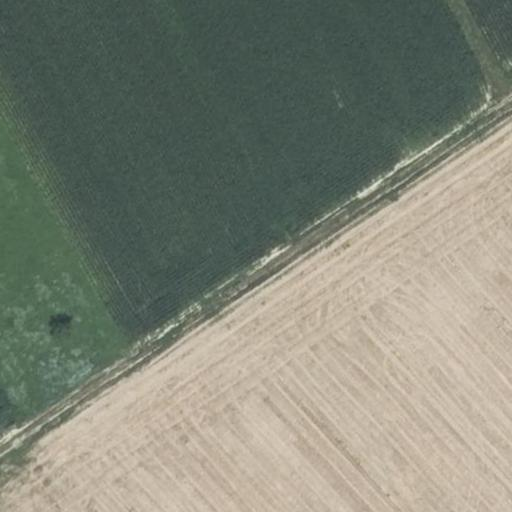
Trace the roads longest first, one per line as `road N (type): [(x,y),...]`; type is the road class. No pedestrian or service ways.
road 1 (track): [(511,101),(0,445)]
road 2 (track): [(448,0),(502,108)]
